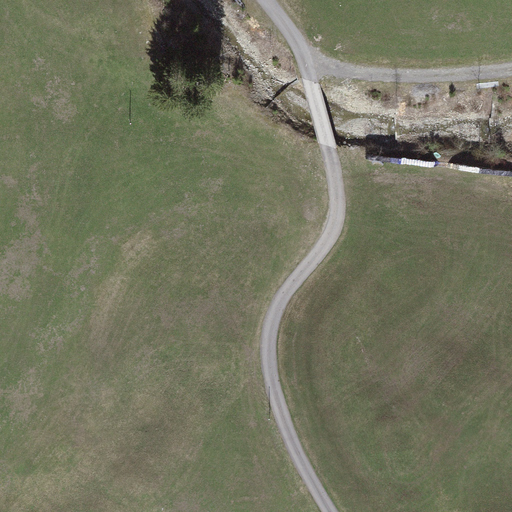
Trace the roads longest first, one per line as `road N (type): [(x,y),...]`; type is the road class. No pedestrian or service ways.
road 1 (residential): [(268,0),(307,61),(329,141),(333,225),(276,299),(266,337),(286,439),(326,511)]
road 2 (track): [(511,70),(401,79),(307,61)]
